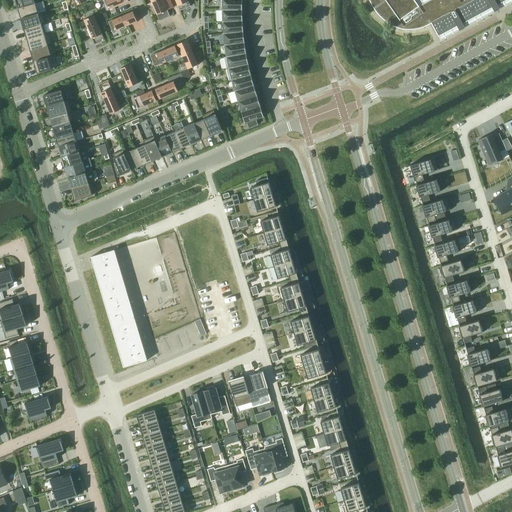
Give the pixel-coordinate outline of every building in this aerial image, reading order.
[(35,3),(34,0),(15,0),(18,8),(35,3)] [(103,0),(108,10),(129,1),(128,0),(103,0)] [(150,0),(159,21),(170,16),(165,4),(171,2),(170,0),(150,0)] [(191,6),(187,0),(175,0),(180,11),(191,6)] [(219,0),(220,10),(222,10),(242,10),(242,0),(219,0)] [(369,0),(370,2),(371,4),(374,9),(376,11),(377,13),(379,15),(381,17),(383,19),(385,21),(388,22),(390,24),(392,25),(395,26),(397,27),(400,28),(402,29),(405,29),(407,29),(409,29),(412,29),(414,29),(416,29),(419,28),(421,28),(423,27),(425,26),(431,23),(438,36),(506,0),(429,0),(419,6),(414,0),(369,0)] [(89,11),(96,8),(93,2),(86,5),(89,11)] [(35,3),(18,8),(21,19),(39,13),(38,13),(35,3)] [(243,21),(242,10),(222,10),(223,22),(243,21)] [(113,32),(138,21),(133,11),(108,21),(113,32)] [(39,13),(21,19),(24,29),(42,24),(45,23),(42,12),(38,13),(39,13)] [(107,20),(110,19),(107,12),(100,15),(103,22),(107,20)] [(94,15),(84,20),(94,45),(105,40),(94,15)] [(223,22),(223,33),(243,31),(243,21),(223,22)] [(42,24),(24,29),(27,40),(45,34),(42,24)] [(245,42),(243,31),(223,33),(225,45),(245,42)] [(45,34),(27,40),(30,50),(48,45),(52,44),(48,33),(45,34)] [(177,44),(188,69),(199,64),(188,39),(177,44)] [(225,45),(227,57),(246,53),(245,42),(225,45)] [(48,45),(30,50),(34,62),(51,56),(48,45)] [(175,45),(150,56),(155,66),(180,56),(175,45)] [(248,64),(246,53),(227,57),(224,57),(227,69),(248,64)] [(55,55),(51,56),(34,62),(37,74),(55,68),(59,67),(55,55)] [(139,83),(131,64),(120,68),(122,73),(124,78),(128,88),(139,83)] [(229,80),(232,80),(251,74),(248,64),(227,69),(229,80)] [(191,77),(189,70),(183,73),(185,79),(191,77)] [(124,78),(122,73),(112,78),(114,83),(124,78)] [(181,73),(166,79),(168,83),(174,80),(175,82),(184,79),(181,73)] [(162,80),(160,74),(153,77),(156,83),(162,80)] [(254,85),(251,74),(232,80),(235,91),(254,85)] [(119,105),(108,80),(97,84),(108,110),(108,109),(110,114),(120,109),(119,105)] [(155,89),(159,99),(179,91),(175,82),(174,80),(168,83),(155,89)] [(235,91),(238,101),(257,95),(254,85),(235,91)] [(193,94),(195,98),(199,97),(203,95),(200,89),(193,92),(193,94)] [(64,101),(64,100),(61,90),(43,95),(47,106),(64,101)] [(152,90),(133,98),(138,109),(157,100),(152,90)] [(261,106),(257,95),(238,101),(241,112),(261,106)] [(64,101),(47,106),(50,118),(72,111),(68,99),(64,100),(64,101)] [(261,106),(241,112),(245,123),(247,122),(249,128),(258,124),(256,119),(264,117),(261,106)] [(72,111),(50,118),(53,127),(71,121),(71,122),(74,121),(72,111)] [(202,117),(203,120),(204,120),(211,137),(223,132),(215,115),(214,112),(202,117)] [(204,120),(203,120),(194,125),(201,142),(211,137),(204,120)] [(71,121),(53,127),(56,137),(74,132),(71,122),(71,121)] [(191,146),(184,129),(181,123),(171,127),(174,133),(181,150),(191,146)] [(194,125),(184,129),(191,146),(201,142),(194,125)] [(74,132),(56,137),(59,146),(76,141),(74,132)] [(174,133),(165,137),(172,154),(181,150),(174,133)] [(500,152),(506,149),(499,133),(490,137),(489,135),(478,140),(484,156),(486,155),(490,164),(503,159),(500,152)] [(172,154),(165,137),(155,141),(162,158),(172,154)] [(143,142),(145,146),(152,163),(162,158),(155,141),(154,138),(143,142)] [(511,146),(507,138),(503,140),(508,151),(511,148),(511,146)] [(76,141),(59,146),(62,157),(79,151),(76,141)] [(107,150),(105,143),(98,145),(102,156),(104,155),(108,154),(107,150)] [(145,146),(135,150),(143,167),(152,163),(145,146)] [(456,149),(450,151),(453,161),(459,159),(456,149)] [(135,150),(125,155),(124,155),(132,172),(143,167),(135,150)] [(79,151),(62,157),(65,167),(83,162),(79,151)] [(124,155),(125,155),(123,151),(113,156),(114,159),(121,176),(132,172),(124,155)] [(411,164),(416,182),(417,182),(424,180),(422,174),(439,169),(435,157),(411,165),(411,164)] [(83,162),(65,167),(68,178),(86,172),(83,162)] [(86,172),(68,178),(71,188),(89,183),(89,182),(86,172)] [(114,175),(107,177),(109,183),(116,181),(114,175)] [(418,185),(417,185),(418,190),(422,203),(423,202),(430,200),(428,194),(443,190),(439,178),(418,185)] [(92,181),(89,182),(89,183),(71,188),(75,200),(92,195),(96,193),(92,181)] [(269,182),(251,187),(254,199),(273,194),(269,182)] [(510,190),(494,198),(498,205),(502,213),(511,207),(511,182),(507,185),(510,190)] [(469,193),(458,196),(460,203),(471,200),(469,193)] [(273,194),(254,199),(258,211),(276,206),(273,194)] [(426,216),(428,223),(429,222),(436,220),(434,214),(451,210),(447,198),(423,205),(426,216)] [(272,217),(261,221),(264,233),(283,227),(278,210),(277,210),(270,212),(272,217)] [(434,243),(435,243),(442,240),(441,235),(457,230),(453,218),(429,225),(434,243)] [(283,227),(264,233),(268,245),(279,241),(280,246),(288,244),(283,227)] [(481,232),(474,234),(476,241),(483,239),(481,232)] [(435,245),(436,249),(440,263),(441,263),(448,260),(447,255),(461,250),(457,239),(435,245)] [(282,251),(271,254),(274,266),(293,261),(288,244),(280,246),(282,251)] [(147,361),(115,252),(92,258),(95,268),(124,368),(147,361)] [(441,265),(446,283),(447,283),(454,281),(453,275),(467,271),(463,259),(441,265)] [(293,261),(274,266),(278,278),(289,275),(290,280),(298,277),(293,261)] [(10,270),(0,272),(0,291),(10,289),(8,283),(13,281),(10,270)] [(494,273),(486,275),(488,281),(495,279),(494,273)] [(292,284),(281,288),(284,300),(303,294),(298,277),(290,280),(292,284)] [(448,285),(447,285),(452,303),(453,303),(460,301),(459,295),(473,291),(469,279),(448,285)] [(303,294),(284,300),(288,312),(299,308),(300,313),(308,311),(303,294)] [(458,323),(459,323),(466,321),(465,315),(481,310),(478,298),(454,305),(453,306),(456,314),(458,323)] [(13,299),(0,302),(0,311),(3,320),(0,321),(1,322),(24,315),(20,303),(14,305),(13,299)] [(302,318),(291,321),(294,333),(313,327),(308,311),(300,313),(302,318)] [(24,315),(1,322),(6,338),(19,334),(17,329),(27,326),(24,315)] [(200,319),(195,321),(201,336),(207,334),(200,319)] [(460,326),(459,326),(464,343),(465,343),(472,341),(471,335),(485,331),(481,319),(460,326)] [(313,327),(294,333),(298,345),(303,343),(305,348),(317,344),(318,344),(313,327)] [(17,340),(8,342),(12,357),(30,352),(27,341),(18,344),(17,340)] [(466,348),(471,366),(472,366),(493,359),(490,348),(490,347),(476,352),(474,346),(466,348)] [(319,349),(301,354),(304,366),(323,361),(319,349)] [(12,357),(10,358),(13,369),(34,363),(30,352),(12,357)] [(323,361),(304,366),(308,378),(326,373),(323,361)] [(34,363),(13,369),(17,380),(37,374),(34,363)] [(472,368),(477,386),(478,386),(502,379),(498,367),(482,372),(480,366),(472,368)] [(251,402),(259,400),(259,397),(269,394),(262,372),(244,377),(251,402)] [(37,374),(17,380),(20,392),(40,386),(40,385),(37,374)] [(235,403),(240,401),(242,405),(251,402),(244,377),(229,381),(235,403)] [(322,384),(311,388),(314,400),(333,395),(328,377),(327,377),(320,379),(322,384)] [(208,390),(204,391),(211,414),(221,411),(223,415),(230,413),(225,395),(218,397),(215,388),(214,388),(214,386),(207,388),(208,390)] [(478,388),(478,389),(479,390),(483,406),(484,406),(505,399),(502,388),(488,392),(486,386),(478,388)] [(211,414),(204,391),(192,395),(197,414),(191,415),(195,427),(202,425),(200,421),(212,418),(211,414)] [(333,395),(314,400),(318,412),(336,406),(333,395)] [(30,421),(47,415),(46,410),(51,408),(48,396),(25,403),(30,421)] [(497,424),(507,421),(511,419),(511,412),(510,407),(494,412),(492,406),(484,409),(489,426),(490,426),(497,424)] [(136,414),(139,425),(158,419),(155,409),(136,414)] [(332,418),(321,421),(324,433),(343,428),(338,410),(337,411),(330,413),(332,418)] [(256,415),(258,422),(271,416),(269,411),(256,415)] [(158,419),(139,425),(142,435),(161,429),(158,419)] [(228,427),(235,425),(233,419),(226,421),(228,427)] [(246,420),(236,423),(238,430),(248,427),(246,420)] [(258,424),(251,426),(253,433),(260,432),(258,424)] [(495,446),(496,446),(511,441),(511,428),(500,432),(499,429),(498,426),(490,429),(491,432),(495,446)] [(343,428),(324,433),(328,445),(339,442),(340,447),(348,444),(343,428)] [(161,429),(142,435),(146,445),(164,440),(161,429)] [(36,445),(43,469),(60,464),(56,453),(64,450),(61,438),(36,445)] [(265,448),(272,471),(274,471),(274,473),(283,470),(282,468),(285,468),(281,455),(287,453),(282,438),(276,440),(276,443),(264,446),(265,448)] [(164,440),(146,445),(149,456),(167,450),(164,440)] [(342,451),(331,455),(334,467),(353,461),(348,444),(340,447),(342,451)] [(497,449),(496,449),(502,467),(502,466),(511,463),(511,450),(506,452),(504,446),(497,449)] [(265,448),(254,451),(253,448),(245,450),(249,464),(256,462),(260,475),(262,474),(263,476),(270,474),(270,472),(272,471),(265,448)] [(170,460),(167,450),(149,456),(152,466),(170,460)] [(233,489),(234,488),(234,490),(243,488),(242,486),(244,485),(240,472),(246,470),(243,458),(237,460),(237,462),(226,466),(233,489)] [(173,471),(170,460),(152,466),(155,476),(173,471)] [(353,461),(334,467),(338,479),(356,473),(353,461)] [(233,489),(226,466),(215,469),(214,467),(207,469),(211,481),(217,479),(221,492),(233,489)] [(46,481),(50,480),(54,490),(74,484),(71,472),(61,475),(59,470),(44,474),(46,481)] [(176,481),(173,471),(155,476),(158,487),(176,481)] [(179,492),(176,481),(158,487),(161,497),(179,492)] [(359,483),(341,488),(344,500),(363,494),(359,482),(359,483)] [(74,484),(54,490),(59,508),(70,504),(68,498),(78,495),(74,484)] [(24,492),(22,487),(13,491),(15,496),(24,492)] [(183,502),(179,492),(161,497),(164,507),(183,502)] [(363,494),(344,500),(348,511),(366,507),(366,506),(363,494)] [(185,511),(183,502),(164,507),(165,511),(185,511)] [(275,508),(276,511),(295,511),(293,503),(275,508)]
